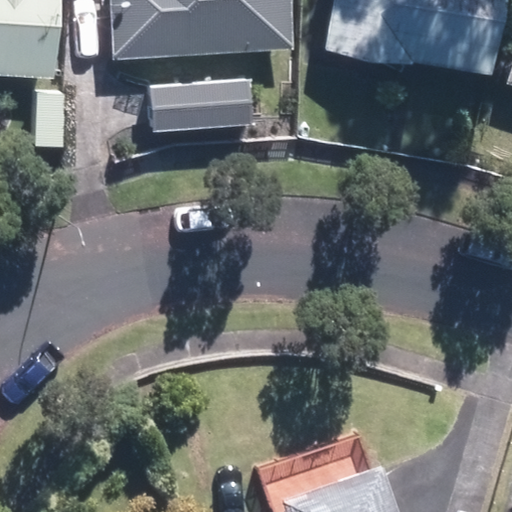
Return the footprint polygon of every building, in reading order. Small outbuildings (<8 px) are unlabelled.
[(0,0),(0,74),(40,76),(44,0),(0,0)] [(95,0),(99,59),(280,49),(276,0),(95,0)] [(313,0),(305,46),(471,74),(483,0),(313,0)] [(511,45),(502,78),(511,81),(511,45)] [(241,125),(238,79),(138,85),(141,130),(241,125)] [(383,511),(367,462),(264,496),(269,511),(383,511)]
